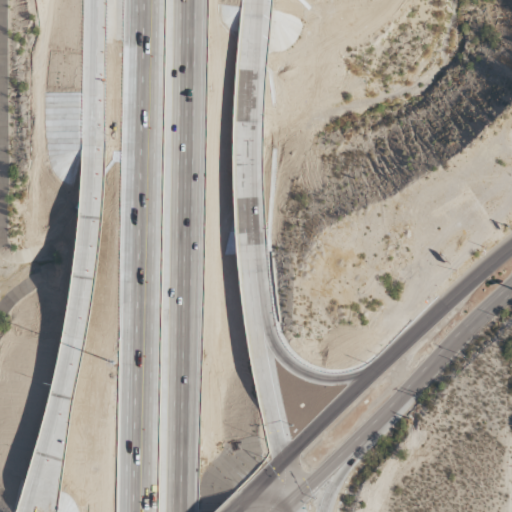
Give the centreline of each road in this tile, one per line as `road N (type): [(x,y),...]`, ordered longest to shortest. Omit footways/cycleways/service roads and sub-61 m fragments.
road 1 (motorway): [(176,511),(196,0)]
road 2 (motorway): [(153,0),(142,511)]
road 3 (secondary): [(511,247),(378,366),(237,511)]
road 4 (motorway): [(92,158),(78,306),(35,511)]
road 5 (secondary): [(277,511),(511,289)]
road 6 (motorway): [(288,461),(250,233)]
road 7 (motorway): [(250,233),(246,139),(256,6)]
road 8 (motorway): [(94,0),(92,158)]
road 9 (motorway): [(378,366),(318,372),(285,353),(264,325)]
